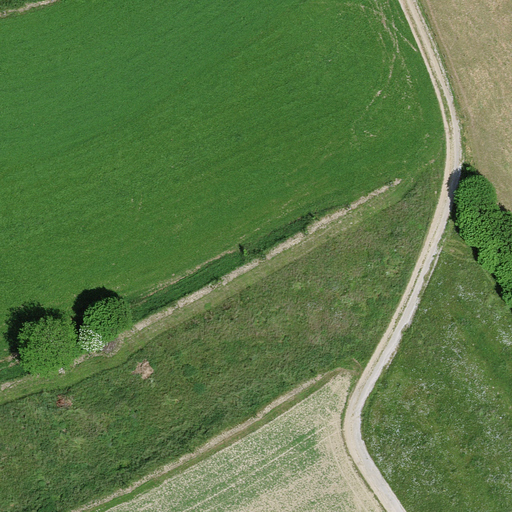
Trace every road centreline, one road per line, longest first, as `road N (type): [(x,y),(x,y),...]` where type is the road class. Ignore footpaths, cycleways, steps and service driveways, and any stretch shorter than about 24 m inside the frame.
road 1 (track): [(453,141),(432,247),(351,419),(359,454),(395,511)]
road 2 (track): [(453,141),(405,0)]
